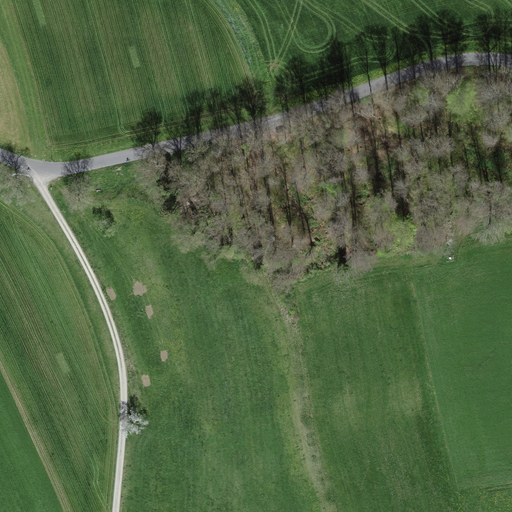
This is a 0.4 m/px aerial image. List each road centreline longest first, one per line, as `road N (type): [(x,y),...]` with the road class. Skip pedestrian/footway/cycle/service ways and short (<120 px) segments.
road 1 (unclassified): [(0,154),(54,169),(120,160),(420,48),(511,47)]
road 2 (track): [(115,511),(120,398),(107,323),(31,165)]
